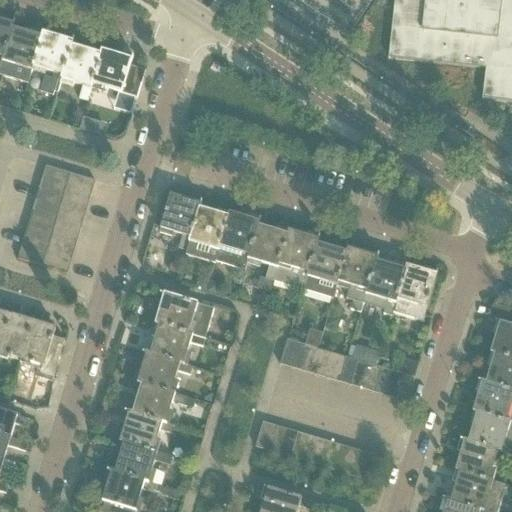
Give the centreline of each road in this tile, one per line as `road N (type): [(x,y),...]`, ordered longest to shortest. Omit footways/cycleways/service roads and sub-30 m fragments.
road 1 (tertiary): [(490,205),(188,6)]
road 2 (unclassified): [(471,260),(212,173)]
road 3 (unclassified): [(103,296),(178,41)]
road 4 (unclassified): [(396,511),(471,260)]
road 5 (unclassified): [(40,511),(103,296)]
road 6 (unclassified): [(178,41),(27,0)]
